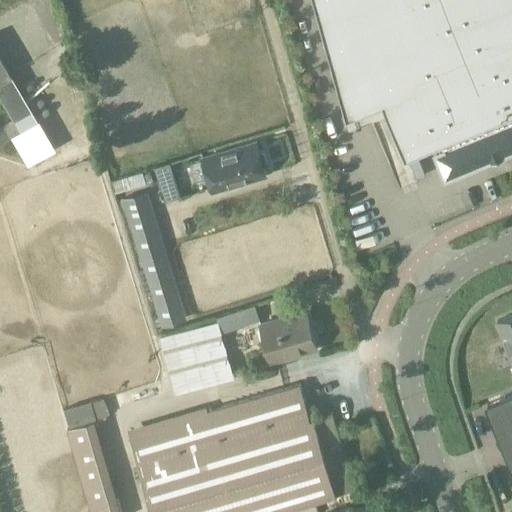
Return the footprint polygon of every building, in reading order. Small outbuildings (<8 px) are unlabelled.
[(511,0),(314,0),(347,115),(383,100),(405,154),(438,141),(441,147),(437,149),(446,172),(511,145),(511,0)] [(0,56),(0,78),(10,72),(0,56)] [(10,72),(0,78),(0,96),(12,118),(7,121),(13,132),(19,129),(37,118),(10,72)] [(259,149),(256,142),(235,148),(236,149),(223,153),(223,152),(203,158),(212,188),(266,172),(263,165),(267,161),(264,151),(259,149)] [(169,160),(154,165),(158,177),(173,172),(169,160)] [(178,184),(162,189),(165,199),(181,194),(178,184)] [(143,192),(123,198),(162,325),(182,319),(143,192)] [(244,306),(216,315),(222,332),(250,322),(244,306)] [(511,313),(497,319),(511,356),(511,313)] [(307,314),(280,322),(279,318),(260,323),(271,360),(317,347),(307,314)] [(333,451),(321,413),(310,417),(300,382),(129,432),(152,511),(269,511),(354,487),(343,448),(333,451)] [(511,392),(487,403),(511,464),(511,392)] [(67,427),(91,511),(121,511),(94,419),(67,427)]
